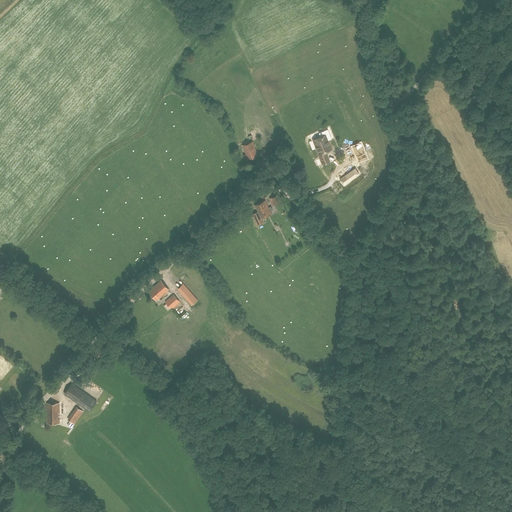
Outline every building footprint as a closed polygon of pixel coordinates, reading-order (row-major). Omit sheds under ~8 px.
[(323,164),(330,161),(326,152),(332,149),(329,140),(327,141),(324,135),(315,139),(318,148),(316,149),(323,164)] [(243,145),(248,159),(258,155),(252,141),(243,145)] [(362,146),(361,144),(356,146),(359,155),(365,153),(364,152),(366,151),(364,146),(362,146)] [(269,164),(265,173),(278,178),(281,169),(269,164)] [(350,180),(346,175),(340,179),(344,185),(350,180)] [(269,198),(272,206),(282,202),(279,194),(269,198)] [(261,218),(272,213),(270,211),(273,210),(271,206),(269,207),(265,200),(255,205),(259,215),(253,218),(256,225),(260,224),(258,219),(259,219),(261,218)] [(1,275),(0,275),(0,285),(3,287),(8,280),(1,275)] [(161,280),(148,291),(156,300),(159,298),(161,300),(165,296),(166,297),(170,293),(168,290),(169,289),(161,280)] [(174,294),(165,301),(171,308),(179,301),(174,294)] [(97,400),(72,383),(65,393),(90,411),(97,400)] [(59,423),(59,403),(47,403),(47,423),(59,423)] [(76,405),(68,419),(75,423),(83,409),(76,405)]
